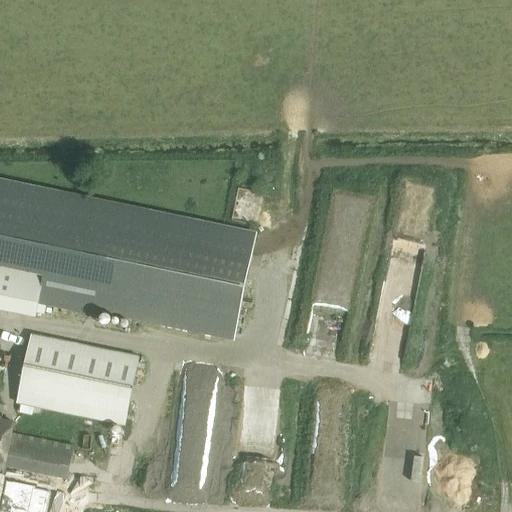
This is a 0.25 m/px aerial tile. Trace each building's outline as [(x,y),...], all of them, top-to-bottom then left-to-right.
[(0,257),(45,267),(45,270),(38,303),(39,303),(92,314),(93,308),(235,337),(256,237),(0,183),(0,257)] [(38,303),(45,270),(0,261),(0,309),(36,317),(39,303),(38,303)] [(381,306),(410,312),(416,277),(388,272),(381,306)] [(425,310),(411,310),(409,338),(423,339),(425,310)] [(31,336),(17,403),(124,426),(139,358),(31,336)] [(0,474),(66,487),(74,447),(11,435),(13,422),(1,420),(2,415),(0,414),(0,474)] [(0,511),(46,511),(51,492),(35,489),(36,486),(7,480),(0,511)]
